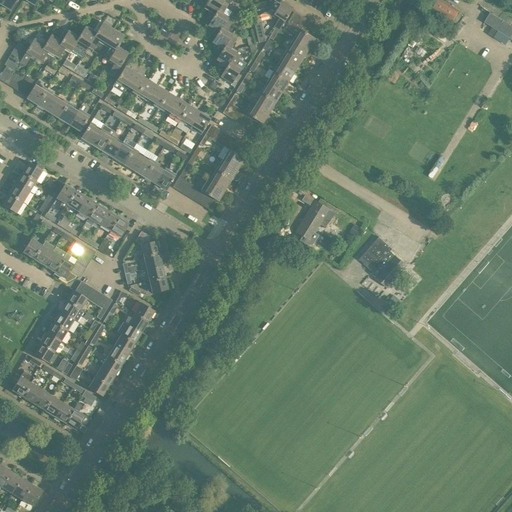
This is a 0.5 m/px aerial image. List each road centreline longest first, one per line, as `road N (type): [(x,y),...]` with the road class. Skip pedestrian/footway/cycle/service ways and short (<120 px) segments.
road 1 (tertiary): [(58,511),(216,254)]
road 2 (tertiary): [(216,254),(374,0)]
road 3 (residential): [(27,135),(216,254)]
road 4 (residential): [(140,0),(144,45),(193,73),(187,21),(155,0)]
road 5 (residential): [(0,31),(140,0)]
